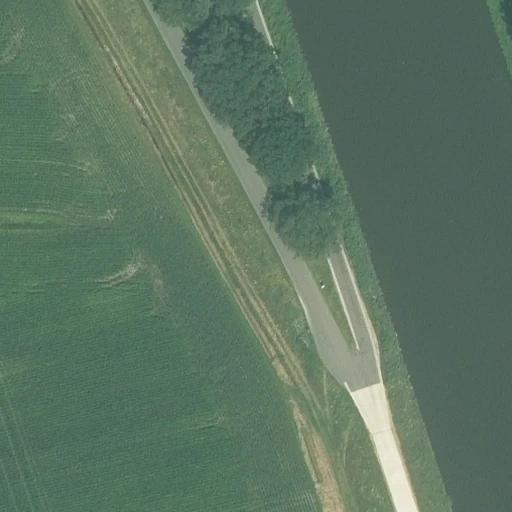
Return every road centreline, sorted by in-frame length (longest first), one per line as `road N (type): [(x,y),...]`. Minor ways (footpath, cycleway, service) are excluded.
road 1 (unclassified): [(370,392),(349,371),(153,0)]
road 2 (unclassified): [(249,0),(364,338),(370,392)]
road 3 (unclassified): [(408,511),(370,392)]
